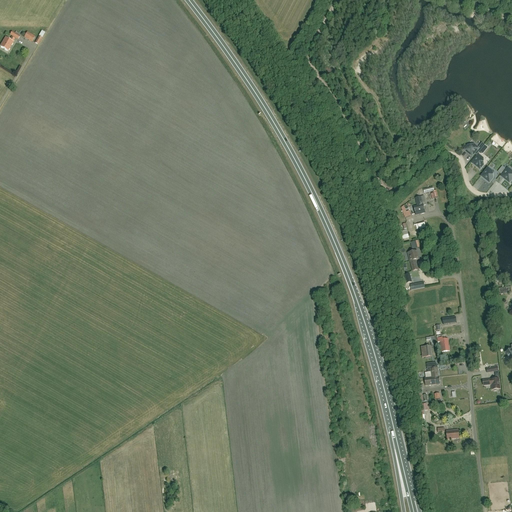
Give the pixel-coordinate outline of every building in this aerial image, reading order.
[(18,40),(20,37),(18,35),(19,34),(16,32),(15,33),(12,32),(10,35),(18,40)] [(32,42),(35,37),(27,33),(24,38),(32,42)] [(13,42),(15,39),(12,37),(10,41),(6,38),(0,47),(8,51),(13,42)] [(469,146),(465,151),(472,156),(478,149),(473,145),(469,146)] [(483,160),(479,156),(473,164),(480,169),(484,165),(483,160)] [(482,177),(489,182),(493,178),(493,173),(488,170),(482,177)] [(502,177),(509,182),(511,179),(511,172),(508,170),(502,177)] [(434,199),(434,198),(438,197),(436,191),(434,191),(433,187),(423,190),(424,194),(432,192),(433,194),(432,194),(434,199)] [(424,196),(420,197),(415,198),(417,207),(414,207),(415,211),(412,212),(413,216),(419,214),(418,211),(424,209),(423,205),(422,205),(422,202),(425,202),(424,196)] [(403,234),(405,241),(411,239),(409,232),(403,234)] [(415,260),(419,259),(417,251),(408,253),(411,264),(413,271),(418,270),(416,263),(415,260)] [(457,324),(456,317),(442,319),(443,326),(457,324)] [(440,342),(441,350),(442,352),(449,351),(448,339),(443,340),(443,338),(437,339),(438,343),(440,342)] [(422,358),(431,357),(430,346),(421,347),(422,358)] [(432,379),(439,378),(439,377),(438,368),(437,368),(437,367),(436,363),(427,364),(428,373),(431,372),(432,378),(432,379)] [(425,379),(426,386),(436,385),(437,385),(439,385),(439,384),(440,384),(439,378),(432,379),(432,378),(425,379)] [(494,390),(494,391),(496,391),(497,390),(500,389),(499,379),(491,380),(483,381),(483,386),(491,385),(492,390),(494,390)] [(420,402),(423,402),(427,401),(427,395),(423,396),(422,394),(422,386),(417,386),(418,394),(419,394),(420,402)] [(458,431),(446,432),(447,440),(459,439),(458,431)]
